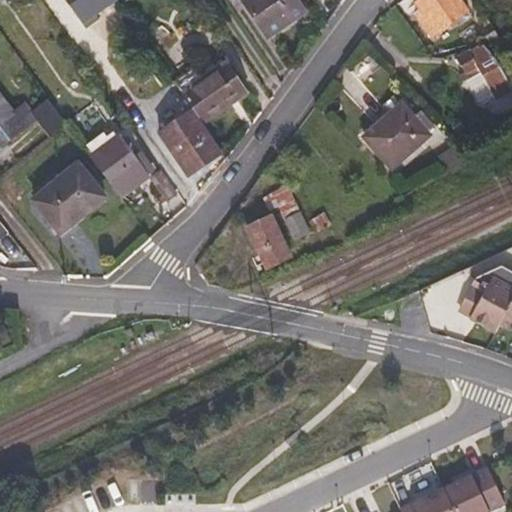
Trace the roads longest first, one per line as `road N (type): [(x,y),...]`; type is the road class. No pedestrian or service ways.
road 1 (residential): [(379,0),(168,260),(144,301)]
road 2 (residential): [(144,301),(274,319),(504,377)]
road 3 (residential): [(280,511),(468,422),(493,401),(504,377)]
